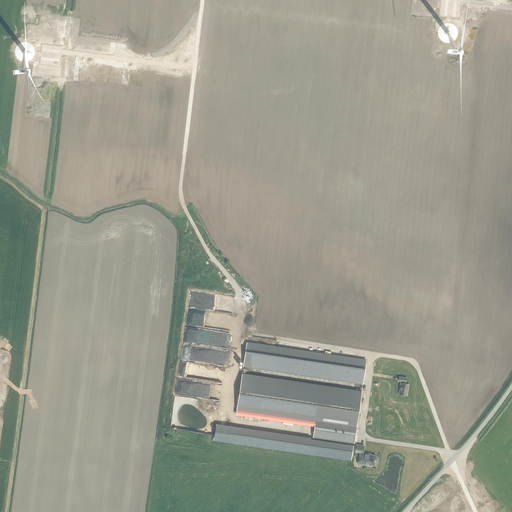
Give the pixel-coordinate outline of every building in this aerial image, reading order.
[(225,341),(225,336),(211,336),(211,341),(211,344),(215,344),(215,346),(222,346),(222,342),(225,341)] [(247,343),(245,355),(364,373),(366,360),(247,343)] [(243,367),(363,385),(364,375),(244,357),(243,367)] [(242,373),(236,409),(315,421),(315,422),(314,426),(313,437),(354,443),(357,427),(362,391),(242,373)] [(407,378),(399,377),(399,381),(401,381),(401,383),(400,383),(399,394),(407,395),(409,384),(404,383),(404,382),(406,382),(407,378)] [(216,423),(213,440),(351,460),(353,445),(311,439),(311,437),(216,423)] [(364,446),(356,445),(355,457),(359,457),(358,464),(371,466),(371,465),(374,465),(375,456),(367,454),(367,453),(363,453),(364,446)]
